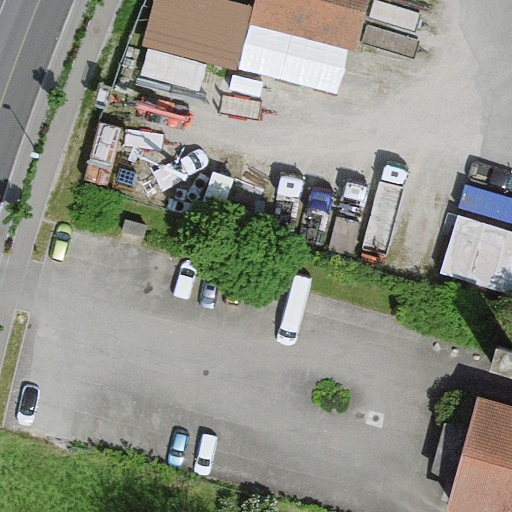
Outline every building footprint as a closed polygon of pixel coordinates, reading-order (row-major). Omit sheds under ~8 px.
[(250,28),(257,2),(250,0),(158,0),(148,40),(241,64),(250,28)] [(369,0),(257,0),(257,2),(250,28),(357,53),(369,0)] [(154,50),(145,82),(204,99),(213,66),(154,50)] [(511,288),(511,225),(459,212),(444,272),(511,288)] [(511,338),(498,335),(490,370),(511,374),(511,338)] [(511,511),(511,406),(483,398),(449,511),(451,511),(511,511)]
